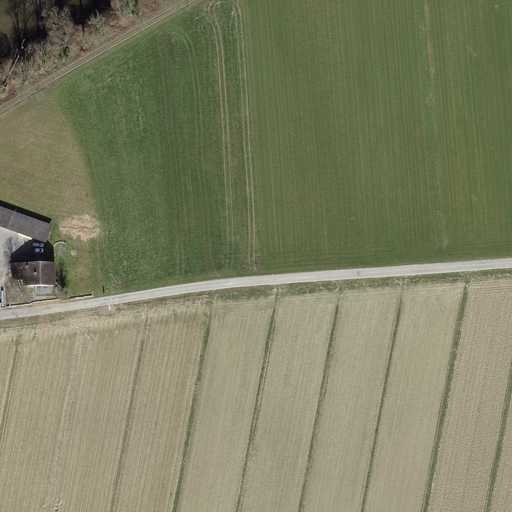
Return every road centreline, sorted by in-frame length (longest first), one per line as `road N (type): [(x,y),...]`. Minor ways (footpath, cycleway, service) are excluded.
road 1 (track): [(0,314),(222,284),(511,264)]
road 2 (track): [(192,0),(0,110)]
